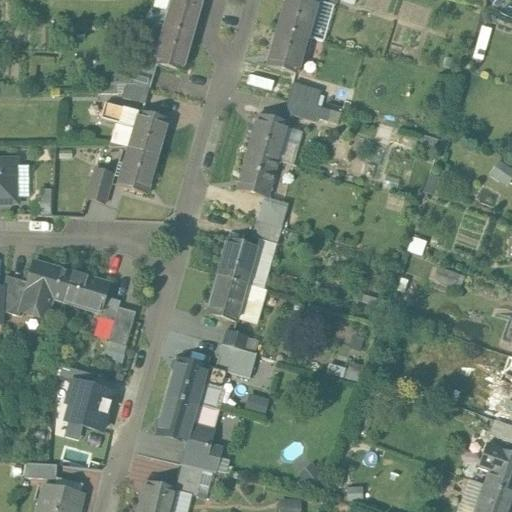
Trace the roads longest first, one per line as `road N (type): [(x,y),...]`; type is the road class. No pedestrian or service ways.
road 1 (residential): [(106,511),(179,248)]
road 2 (residential): [(179,248),(241,0)]
road 3 (residential): [(0,230),(179,248)]
